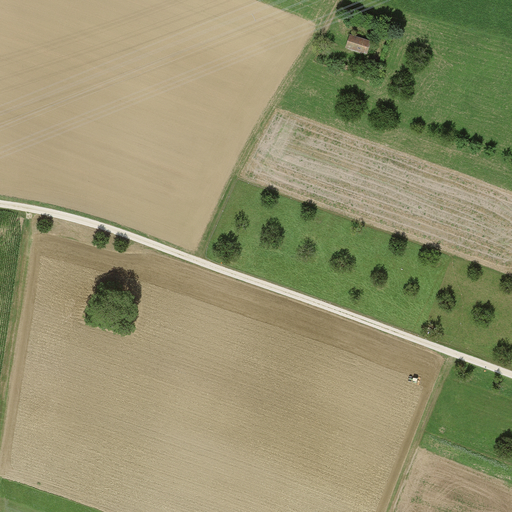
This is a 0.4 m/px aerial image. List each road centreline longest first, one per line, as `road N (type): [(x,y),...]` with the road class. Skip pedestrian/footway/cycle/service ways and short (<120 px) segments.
road 1 (track): [(511,374),(82,221),(0,204)]
road 2 (track): [(190,258),(341,0)]
road 3 (track): [(0,390),(27,208)]
road 4 (track): [(386,511),(450,352)]
